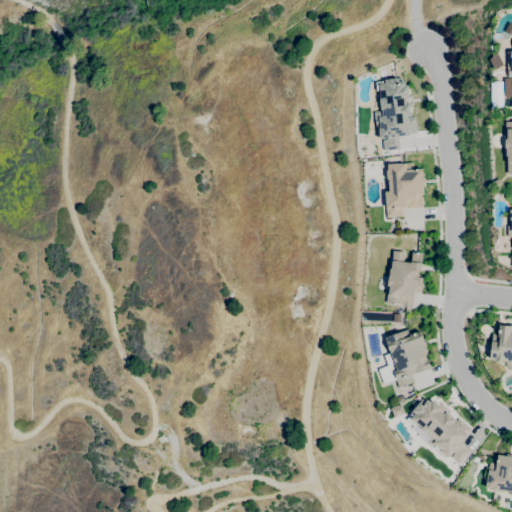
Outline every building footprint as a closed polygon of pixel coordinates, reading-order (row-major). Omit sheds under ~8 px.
[(493,70),(488,60),(496,51),(503,65),(493,70)] [(383,150),(382,140),(387,140),(387,138),(379,139),(379,137),(377,138),(374,112),(380,111),(379,99),(380,99),(379,91),(376,91),(375,82),(384,81),(384,80),(401,78),(402,82),(403,81),(404,85),(407,85),(408,97),(411,96),(411,101),(412,105),(410,105),(411,116),(408,117),(408,118),(414,117),(416,133),(409,134),(409,135),(398,136),(399,149),(383,150)] [(386,217),(385,192),(389,192),(388,179),(386,179),(386,170),(387,170),(387,165),(412,163),(413,170),(422,169),(422,178),(424,177),(425,186),(423,186),(424,195),(421,195),(421,197),(422,197),(422,208),(407,208),(407,207),(405,207),(402,208),(402,216),(386,217)] [(412,306),(402,305),(392,304),(392,303),(386,303),(387,294),(388,294),(389,286),(387,286),(388,276),(389,276),(389,269),(391,269),(393,251),(404,252),(403,262),(410,263),(411,253),(422,254),(420,272),(418,272),(418,275),(419,275),(418,278),(422,278),(421,284),(422,284),(422,288),(421,288),(420,294),(413,293),(412,306)] [(511,362),(489,360),(492,334),(498,334),(498,325),(506,326),(507,325),(511,325),(511,362)] [(398,388),(390,365),(394,364),(389,351),(388,351),(385,343),(386,343),(384,338),(408,329),(410,335),(419,331),(422,339),(423,339),(426,348),(424,349),(426,354),(424,355),(426,359),(427,359),(431,369),(428,370),(427,369),(411,375),(414,382),(398,388)] [(458,464),(451,457),(454,453),(453,452),(448,458),(446,457),(445,458),(433,448),(433,449),(426,442),(431,436),(430,436),(429,436),(420,429),(421,428),(415,423),(413,426),(406,420),(411,414),(413,416),(415,414),(412,412),(420,402),(423,404),(427,400),(430,402),(432,400),(434,402),(436,402),(439,404),(439,406),(441,404),(450,412),(448,414),(450,413),(453,416),(453,419),(455,420),(453,423),(454,423),(458,418),(471,429),(466,434),(467,435),(459,443),(469,452),(458,464)] [(511,496),(511,492),(499,490),(499,491),(490,490),(491,489),(485,488),(489,463),(495,464),(497,455),(506,457),(506,454),(511,455),(511,496)]
